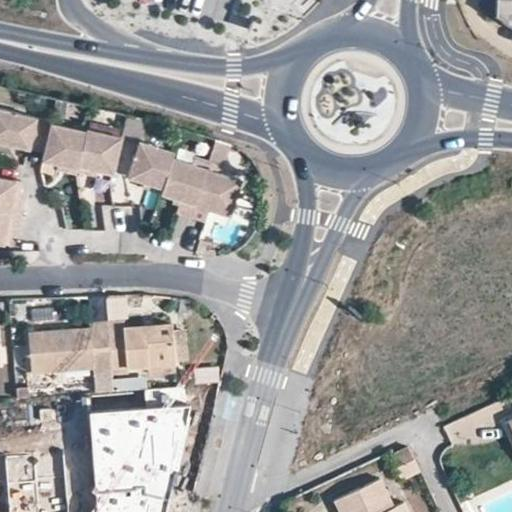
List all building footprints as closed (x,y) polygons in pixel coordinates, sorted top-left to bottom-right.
[(511,0),(494,0),(494,9),(511,19),(511,0)] [(0,105),(0,140),(28,146),(30,141),(44,145),(50,119),(50,117),(0,105)] [(63,162),(62,168),(75,171),(78,164),(86,127),(50,119),(44,145),(43,150),(42,157),(57,161),(63,162)] [(91,160),(97,162),(114,165),(120,134),(86,127),(78,164),(89,166),(91,160)] [(137,137),(126,174),(143,179),(150,181),(148,188),(160,191),(171,154),(173,148),(137,137)] [(30,141),(28,146),(43,150),(44,145),(30,141)] [(176,202),(174,211),(191,216),(209,156),(195,152),(192,159),(171,154),(160,191),(173,195),(178,196),(176,202)] [(191,216),(203,220),(206,211),(208,205),(216,207),(228,210),(238,174),(219,169),(221,160),(209,156),(191,216)] [(89,166),(96,168),(97,162),(91,160),(89,166)] [(20,178),(0,174),(0,207),(21,211),(23,197),(17,195),(19,188),(20,178)] [(143,179),(141,186),(148,188),(150,181),(143,179)] [(24,191),(25,189),(19,188),(17,195),(23,197),(24,191)] [(208,205),(206,211),(214,213),(216,207),(208,205)] [(0,207),(0,239),(8,241),(10,232),(11,226),(18,227),(21,211),(0,207)] [(131,324),(131,317),(114,318),(116,351),(117,369),(155,366),(182,364),(178,321),(131,324)] [(34,330),(37,371),(100,366),(99,353),(116,351),(114,318),(95,320),(95,326),(34,330)] [(116,351),(99,353),(100,366),(101,391),(119,390),(117,369),(116,351)] [(417,469),(406,445),(388,453),(400,477),(417,469)] [(44,470),(7,472),(9,506),(46,504),(44,470)] [(408,511),(403,500),(393,505),(379,478),(333,499),(338,511),(408,511)]
